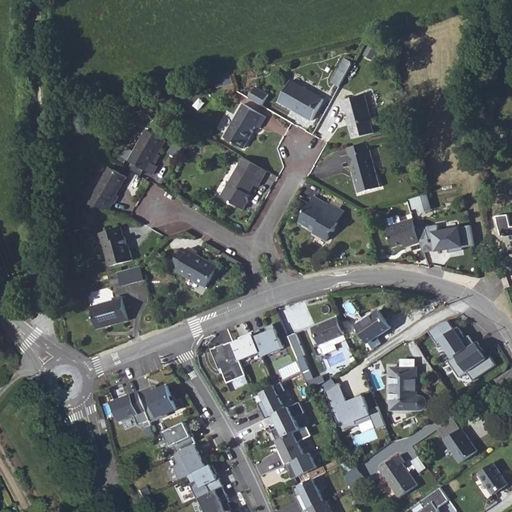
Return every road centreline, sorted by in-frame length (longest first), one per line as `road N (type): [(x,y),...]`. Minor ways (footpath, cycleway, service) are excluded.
road 1 (track): [(55,366),(38,0)]
road 2 (residential): [(288,290),(355,276),(436,280),(476,298),(511,338)]
road 3 (residential): [(171,337),(266,511)]
road 4 (secondary): [(119,511),(64,401)]
